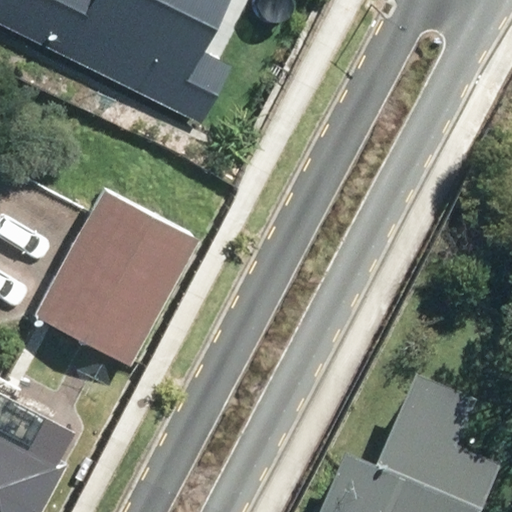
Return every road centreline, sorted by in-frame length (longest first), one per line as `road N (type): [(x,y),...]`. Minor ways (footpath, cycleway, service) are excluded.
road 1 (residential): [(151,511),(412,0)]
road 2 (residential): [(497,0),(236,511)]
